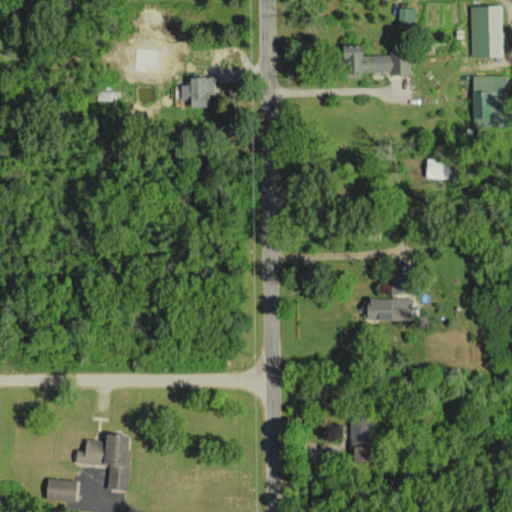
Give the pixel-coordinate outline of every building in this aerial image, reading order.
[(501,5),(470,5),(471,57),(502,56),(501,5)] [(416,7),(398,7),(398,23),(416,23),(416,7)] [(410,72),(409,53),(359,55),(359,44),(339,45),(339,58),(343,58),(344,75),(410,72)] [(472,75),(471,125),(490,125),(490,105),(505,105),(505,75),(472,75)] [(180,84),(179,99),(188,100),(188,106),(207,106),(207,94),(213,94),(213,77),(187,76),(187,85),(180,84)] [(365,297),(365,319),(409,320),(410,298),(365,297)] [(126,491),(129,451),(125,451),(126,436),(103,434),(102,440),(84,439),(83,450),(75,450),(74,463),(108,465),(106,489),(126,491)] [(44,500),(73,501),(74,479),(45,478),(44,500)]
